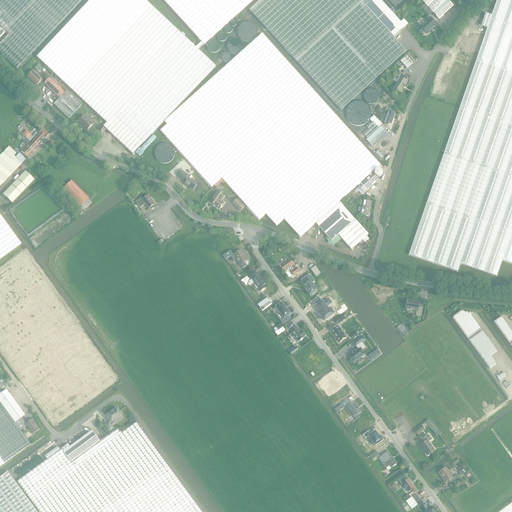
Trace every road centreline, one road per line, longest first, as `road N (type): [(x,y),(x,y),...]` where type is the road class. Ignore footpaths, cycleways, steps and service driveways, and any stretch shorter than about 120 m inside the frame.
road 1 (unclassified): [(445,511),(256,254),(252,227)]
road 2 (unclassified): [(204,511),(122,397),(54,434),(0,359)]
road 3 (tertiary): [(252,227),(196,218),(156,179),(72,136),(0,72)]
road 4 (tertiary): [(511,289),(369,272),(252,227)]
